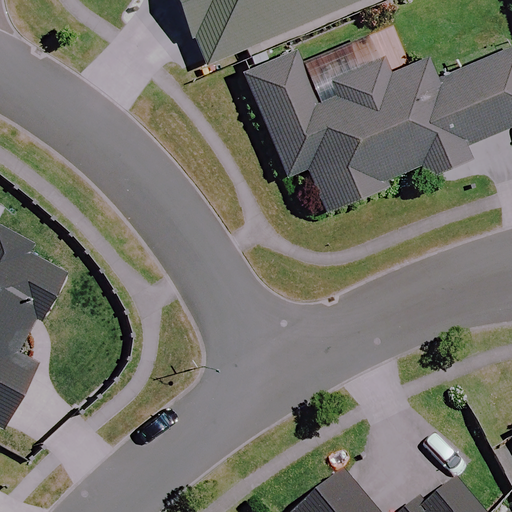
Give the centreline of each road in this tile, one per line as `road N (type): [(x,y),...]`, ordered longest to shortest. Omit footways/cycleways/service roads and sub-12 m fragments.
road 1 (residential): [(0,76),(79,119),(149,194),(271,364)]
road 2 (residential): [(511,283),(405,306),(271,364)]
road 3 (residential): [(271,364),(194,419),(105,511)]
